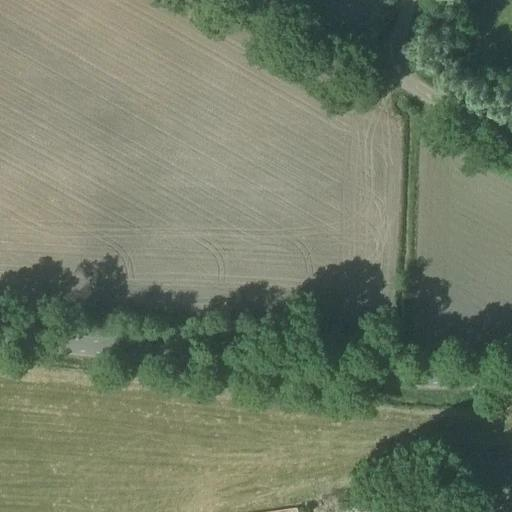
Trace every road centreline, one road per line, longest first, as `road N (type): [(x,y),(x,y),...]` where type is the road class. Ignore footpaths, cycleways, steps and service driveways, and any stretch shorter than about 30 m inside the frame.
road 1 (tertiary): [(511,375),(336,372),(0,339)]
road 2 (unclassified): [(391,72),(262,0)]
road 3 (unclassified): [(511,142),(391,72)]
